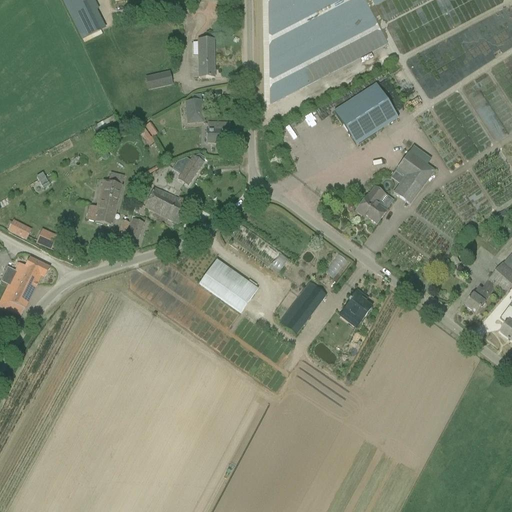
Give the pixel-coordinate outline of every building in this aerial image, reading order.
[(93,0),(61,0),(67,13),(93,0)] [(214,79),(213,45),(213,42),(197,42),(198,80),(214,79)] [(169,73),(145,78),(148,92),(172,86),(169,73)] [(356,148),(398,120),(376,86),(333,114),(356,148)] [(186,117),(202,116),(201,102),(185,103),(186,117)] [(206,145),(241,145),(242,131),(230,131),(230,124),(208,124),(207,131),(206,131),(206,145)] [(154,145),(150,139),(146,143),(145,143),(149,149),(154,145)] [(409,206),(435,172),(409,153),(392,177),(401,184),(393,194),(409,206)] [(192,169),(197,173),(203,164),(193,157),(177,180),(183,183),(192,169)] [(87,222),(112,228),(122,187),(124,179),(110,175),(108,184),(105,183),(98,209),(90,207),(87,222)] [(374,187),(355,213),(364,219),(365,218),(377,226),(387,213),(377,206),(385,195),(374,187)] [(189,205),(179,200),(154,188),(144,208),(170,222),(179,226),(178,226),(179,227),(189,205)] [(126,237),(138,241),(144,225),(132,221),(126,237)] [(122,222),(120,227),(127,230),(129,224),(122,222)] [(30,231),(13,223),(9,232),(25,240),(30,231)] [(51,252),(57,238),(50,234),(48,239),(40,235),(36,245),(51,252)] [(503,265),(488,282),(482,290),(479,288),(474,295),(465,307),(477,316),(486,304),(485,304),(497,289),(504,296),(511,288),(511,256),(504,265),(503,265)] [(450,260),(454,268),(459,264),(456,257),(450,260)] [(2,299),(25,311),(41,282),(42,283),(50,269),(29,259),(25,268),(19,265),(2,299)] [(210,270),(199,286),(240,315),(257,291),(247,283),(241,291),(210,270)] [(303,293),(319,305),(325,296),(309,284),(303,293)] [(362,322),(372,309),(361,301),(363,298),(356,292),(348,303),(349,304),(345,309),(349,313),(356,319),(356,318),(362,322)] [(511,342),(511,317),(500,334),(511,342)]
